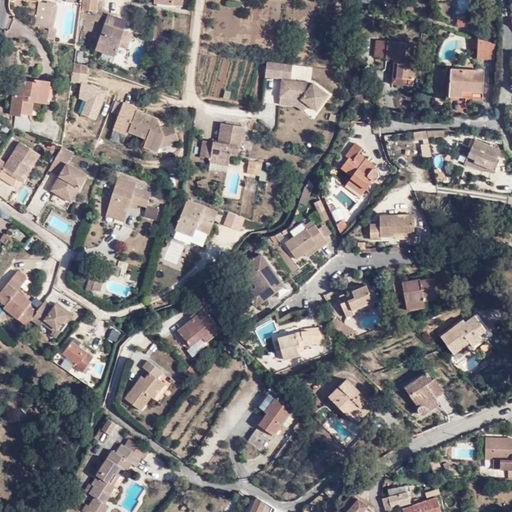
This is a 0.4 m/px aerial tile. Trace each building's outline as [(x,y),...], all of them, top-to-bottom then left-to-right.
[(94,0),(83,0),(83,9),(93,10),(94,0)] [(494,0),(484,0),(486,16),(496,15),(494,0)] [(39,1),(34,25),(47,27),(48,28),(47,37),(55,38),(56,29),(52,28),(53,19),(50,19),(52,3),(39,1)] [(63,1),(60,20),(78,23),(81,3),(63,1)] [(466,12),(457,12),(457,21),(466,21),(466,12)] [(96,48),(115,55),(127,22),(108,16),(96,48)] [(499,40),(482,35),(481,46),(480,54),(497,56),(499,40)] [(373,58),(392,58),(392,61),(397,61),(396,77),(414,77),(416,42),(374,39),(373,58)] [(293,63),(267,60),(266,76),(283,77),(282,96),(290,97),(302,98),(309,104),(317,110),(329,94),(313,82),(292,79),(293,63)] [(88,65),(85,64),(82,63),(74,62),(73,70),(84,72),(87,72),(88,65)] [(451,92),(462,93),(463,87),(485,90),(486,69),(454,66),(451,92)] [(20,80),(18,95),(14,94),(12,114),(16,114),(15,126),(32,129),(36,100),(48,102),(51,85),(51,79),(36,77),(36,80),(20,79),(20,80)] [(367,94),(357,93),(356,100),(366,101),(367,94)] [(304,110),(309,104),(302,98),(290,97),(282,96),(281,103),(296,105),(298,105),(304,110)] [(164,129),(160,117),(139,109),(131,129),(150,136),(146,145),(160,150),(161,146),(168,144),(168,139),(174,137),(175,141),(181,139),(175,121),(172,122),(172,125),(164,129)] [(172,122),(160,117),(164,129),(172,125),(172,122)] [(202,157),(213,158),(213,156),(232,158),(232,153),(240,153),(242,134),(245,134),(246,125),(223,122),(221,141),(204,140),(202,157)] [(441,136),(439,127),(422,129),(424,137),(441,136)] [(490,166),(498,147),(472,136),(472,137),(468,136),(466,143),(460,140),(456,149),(465,153),(464,154),(483,162),(490,166)] [(422,159),(431,158),(429,141),(420,142),(422,159)] [(8,162),(0,155),(0,175),(5,170),(19,181),(29,167),(33,170),(43,155),(24,142),(8,162)] [(364,148),(356,143),(348,155),(350,157),(343,168),(353,175),(352,176),(368,188),(374,178),(375,179),(376,179),(377,178),(379,177),(379,169),(378,168),(376,167),(375,167),(374,167),(373,169),(364,162),(368,158),(361,153),(364,148)] [(81,185),(86,176),(75,169),(75,167),(72,164),(77,155),(65,148),(52,171),(64,179),(62,183),(59,183),(53,192),(72,204),(83,187),(81,185)] [(461,162),(480,170),(483,162),(464,154),(461,162)] [(231,164),(232,158),(213,156),(213,158),(212,162),(211,169),(231,171),(231,164)] [(376,164),(368,158),(364,162),(373,169),(374,167),(376,164)] [(250,171),(264,172),(265,161),(266,160),(253,159),(250,171)] [(275,172),(276,164),(266,163),(265,171),(275,172)] [(23,183),(33,170),(29,167),(19,181),(23,183)] [(363,193),(368,188),(352,176),(348,182),(363,193)] [(111,196),(129,200),(134,186),(135,182),(117,177),(111,196)] [(205,177),(197,180),(200,187),(208,185),(205,177)] [(307,183),(299,203),(306,206),(314,185),(307,183)] [(134,186),(129,200),(137,203),(146,206),(151,191),(134,186)] [(128,206),(129,200),(111,196),(107,211),(125,216),(128,206)] [(176,230),(193,237),(195,233),(197,228),(210,233),(218,212),(188,199),(176,230)] [(158,209),(146,206),(143,217),(155,220),(158,209)] [(124,220),(125,216),(107,211),(105,214),(124,220)] [(330,221),(326,212),(321,214),(325,223),(330,221)] [(396,234),(414,234),(415,215),(382,215),(382,223),(371,224),(370,240),(381,239),(381,236),(396,237),(396,234)] [(308,226),(308,227),(310,230),(319,224),(317,220),(308,226)] [(345,220),(340,224),(347,238),(353,229),(345,220)] [(243,236),(249,229),(238,222),(233,228),(240,233),(243,236)] [(322,227),(329,237),(335,232),(329,222),(322,227)] [(297,235),(308,227),(308,226),(305,223),(294,231),(297,235)] [(308,227),(297,235),(288,241),(299,257),(308,252),(321,243),(323,247),(331,241),(329,237),(322,227),(319,224),(310,230),(308,227)] [(208,238),(210,233),(197,228),(195,233),(208,238)] [(191,242),(193,237),(176,230),(174,235),(191,242)] [(5,231),(1,238),(9,243),(13,237),(5,231)] [(311,255),(323,247),(321,243),(308,252),(311,255)] [(276,288),(286,282),(265,253),(247,266),(261,285),(251,292),(259,304),(278,292),(276,288)] [(7,306),(30,323),(35,317),(39,310),(31,304),(34,300),(19,289),(29,277),(19,269),(0,294),(10,302),(7,306)] [(104,275),(98,273),(95,281),(88,279),(85,289),(92,292),(93,288),(99,291),(104,275)] [(408,297),(410,310),(430,307),(429,301),(442,299),(439,278),(425,280),(426,284),(418,286),(417,282),(399,285),(400,297),(408,297)] [(288,285),(286,282),(276,288),(278,292),(288,285)] [(346,308),(350,319),(358,315),(357,312),(377,304),(370,287),(343,296),(343,307),(346,308)] [(56,305),(48,299),(39,310),(35,317),(43,323),(45,321),(56,329),(59,325),(64,329),(75,315),(58,303),(56,305)] [(60,300),(58,303),(75,315),(77,312),(60,300)] [(379,307),(377,304),(357,312),(358,315),(379,307)] [(182,329),(196,346),(207,336),(211,342),(226,329),(208,308),(182,329)] [(467,324),(464,320),(444,338),(457,353),(471,343),(475,347),(485,338),(481,333),(487,330),(476,317),(472,320),(467,324)] [(334,318),(330,325),(343,332),(347,325),(334,318)] [(59,335),(64,329),(59,325),(56,329),(54,331),(59,335)] [(356,331),(347,325),(343,332),(348,337),(355,338),(356,331)] [(281,340),(287,362),(302,358),(301,354),(307,352),(306,348),(315,346),(323,344),(319,327),(311,329),(304,331),(306,337),(301,339),(300,335),(281,340)] [(116,345),(122,335),(113,329),(107,339),(116,345)] [(490,334),(487,330),(481,333),(485,338),(490,334)] [(77,363),(83,368),(94,352),(75,337),(66,349),(80,360),(77,363)] [(128,395),(145,408),(156,395),(159,397),(170,382),(163,376),(167,370),(152,358),(148,364),(153,369),(149,375),(146,373),(128,395)] [(95,361),(92,374),(102,376),(105,363),(95,361)] [(193,362),(190,366),(200,372),(202,368),(193,362)] [(190,366),(185,374),(194,380),(200,372),(190,366)] [(425,377),(421,370),(399,385),(412,404),(412,409),(412,410),(414,411),(415,412),(417,412),(418,412),(419,411),(421,410),(421,409),(421,406),(431,399),(429,396),(438,389),(428,376),(425,377)] [(332,395),(351,415),(369,397),(349,376),(332,395)] [(483,383),(476,390),(485,399),(492,393),(483,383)] [(280,394),(270,387),(258,404),(268,411),(280,394)] [(297,406),(280,394),(268,411),(260,421),(277,433),(297,406)] [(374,402),(369,397),(351,415),(357,420),(374,402)] [(260,421),(268,411),(258,404),(251,415),(260,421)] [(108,420),(102,429),(110,435),(117,425),(108,420)] [(303,427),(297,422),(292,427),(298,432),(303,427)] [(271,437),(257,428),(249,438),(262,448),(271,437)] [(121,436),(116,445),(114,444),(110,451),(106,449),(97,464),(92,460),(85,473),(90,477),(87,483),(89,485),(84,493),(89,496),(84,506),(82,504),(78,510),(80,511),(101,511),(105,506),(102,503),(107,494),(105,493),(99,490),(104,483),(106,484),(117,468),(120,469),(121,470),(128,461),(131,463),(135,456),(135,455),(138,457),(142,449),(121,436)] [(511,436),(489,437),(489,458),(510,458),(511,458),(511,469),(511,470),(511,480),(511,436)] [(105,493),(107,494),(112,487),(110,486),(120,469),(117,468),(106,484),(104,483),(99,490),(105,493)] [(80,490),(84,493),(89,485),(87,483),(85,483),(80,490)] [(408,490),(389,497),(391,504),(402,501),(401,499),(410,496),(408,490)] [(427,499),(438,495),(436,490),(425,494),(427,499)] [(371,507),(350,491),(334,510),(336,511),(373,511),(372,510),(371,507)] [(259,511),(264,499),(256,495),(248,511),(259,511)] [(383,498),(386,510),(392,507),(391,504),(389,497),(383,498)] [(439,511),(435,497),(417,503),(405,507),(406,511),(439,511)]
